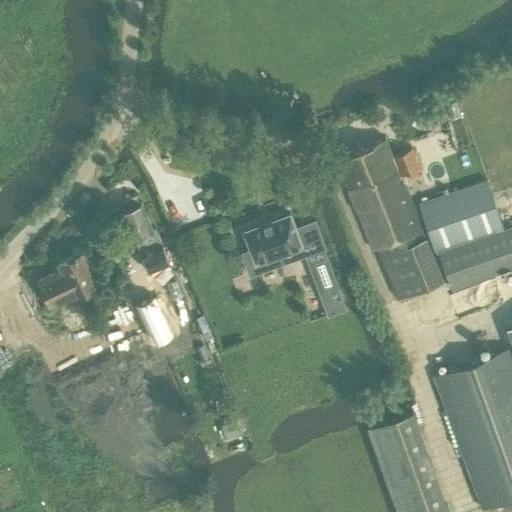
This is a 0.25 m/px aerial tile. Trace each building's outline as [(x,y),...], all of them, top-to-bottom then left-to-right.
[(392,154),(386,136),(337,158),(373,247),(377,246),(398,298),(444,280),(423,228),(421,228),(404,183),(400,184),(396,176),(404,172),(406,177),(421,171),(412,146),(392,154)] [(434,248),(500,226),(493,202),(495,202),(487,179),(418,202),(434,248)] [(140,201),(134,193),(123,198),(122,208),(121,209),(133,237),(138,235),(141,242),(138,243),(150,270),(170,261),(155,227),(152,228),(141,200),(140,201)] [(326,312),(345,305),(324,248),(326,247),(314,218),(295,226),(290,212),(242,230),(248,247),(239,250),(248,275),(304,254),(326,312)] [(452,289),(511,267),(511,225),(439,251),(452,289)] [(73,294),(97,283),(82,250),(58,262),(61,268),(38,278),(50,304),(73,293),(73,294)] [(155,296),(137,305),(153,341),(172,332),(155,296)] [(482,508),(511,497),(511,351),(510,346),(433,374),(482,508)] [(450,511),(413,410),(366,427),(397,511),(450,511)]
